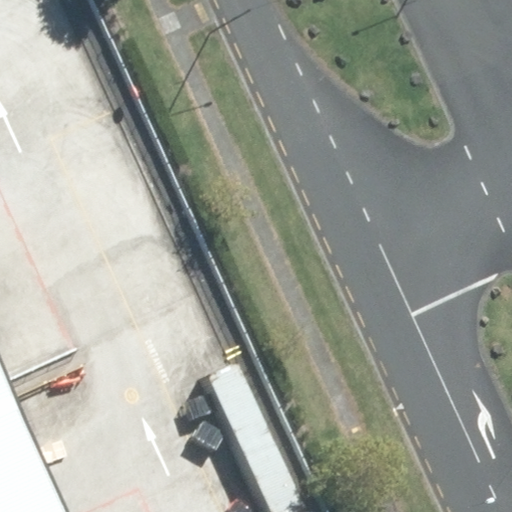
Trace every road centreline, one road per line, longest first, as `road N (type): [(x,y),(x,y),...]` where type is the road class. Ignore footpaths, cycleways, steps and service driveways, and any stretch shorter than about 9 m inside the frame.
road 1 (unclassified): [(495,511),(369,243)]
road 2 (unclassified): [(369,243),(251,0)]
road 3 (unclassified): [(432,0),(511,169)]
road 4 (unclassified): [(369,243),(511,175)]
